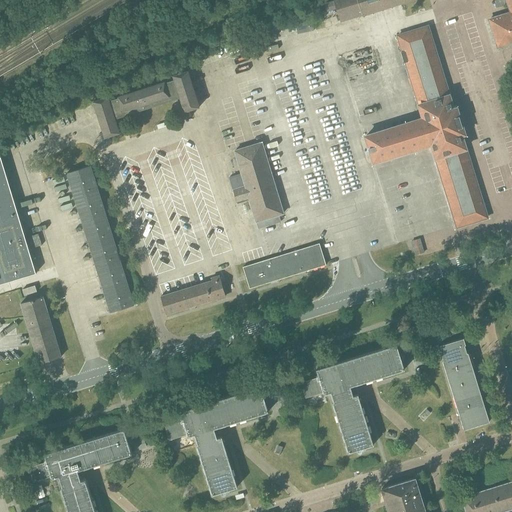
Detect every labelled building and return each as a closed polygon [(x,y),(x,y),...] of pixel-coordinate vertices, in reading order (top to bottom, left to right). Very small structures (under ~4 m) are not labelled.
[(363,15),(394,5),(411,0),(334,0),(334,1),(324,4),(326,12),(337,8),(341,21),(362,14),(363,15)] [(511,0),(496,0),(494,1),(497,7),(509,4),(511,13),(490,19),(498,46),(511,42),(511,0)] [(452,105),(437,56),(428,26),(398,36),(423,118),(366,136),(374,162),(432,144),(457,227),(487,217),(462,135),(465,134),(457,108),(459,107),(457,103),(452,105)] [(173,75),(175,79),(165,82),(165,81),(118,96),(119,97),(110,100),(108,96),(93,101),(105,137),(120,132),(115,119),(119,118),(120,121),(124,119),(123,116),(173,100),(174,103),(178,102),(177,99),(180,98),(185,112),(200,107),(188,70),(173,75)] [(235,151),(237,157),(242,173),(229,177),(237,201),(246,199),(247,201),(250,200),(256,222),(257,222),(259,228),(281,221),(279,215),(284,213),(262,142),(235,151)] [(0,283),(7,282),(36,273),(1,157),(0,156),(0,283)] [(67,173),(85,232),(110,312),(134,304),(91,165),(67,173)] [(250,288),(271,282),(271,280),(277,278),(277,280),(299,273),(298,271),(304,269),(305,271),(326,265),(320,243),(243,267),(250,288)] [(188,307),(192,306),(194,306),(226,296),(220,275),(211,278),(212,280),(161,296),(162,299),(161,299),(163,303),(164,307),(165,311),(166,312),(166,314),(188,307)] [(35,285),(23,289),(25,295),(37,291),(35,285)] [(43,296),(21,303),(39,363),(61,357),(43,296)] [(490,421),(468,353),(467,353),(465,345),(466,344),(464,338),(438,346),(440,352),(441,352),(444,360),(443,360),(464,429),(490,421)] [(351,386),(374,379),(405,369),(397,344),(317,369),(319,377),(302,383),(306,397),(324,392),(324,394),(331,392),(334,402),(333,402),(349,452),(374,445),(358,394),(354,396),(351,386)] [(215,428),(238,421),(268,412),(261,386),(181,411),(183,420),(165,425),(170,439),(188,434),(188,436),(195,435),(198,444),(197,444),(212,495),(237,487),(222,436),(217,438),(215,428)] [(96,511),(86,479),(81,480),(78,470),(132,454),(125,429),(44,453),(47,462),(29,467),(34,482),(51,476),(52,479),(59,476),(62,486),(61,486),(68,511),(96,511)] [(426,511),(420,491),(420,492),(415,478),(412,479),(412,478),(385,487),(382,488),(386,502),(387,505),(388,511),(426,511)] [(511,511),(511,481),(462,497),(466,511),(511,511)]
